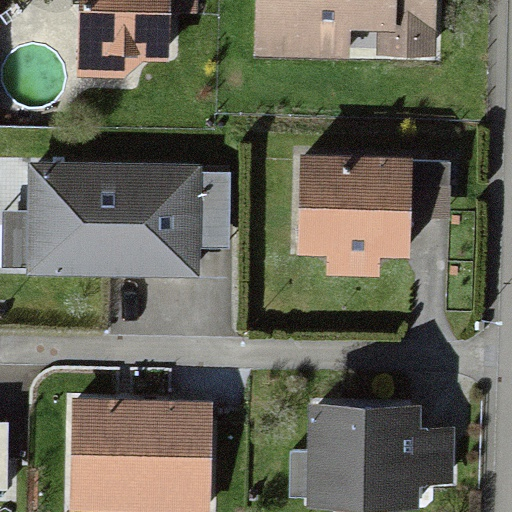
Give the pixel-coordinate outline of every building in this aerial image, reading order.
[(169,0),(78,0),(76,36),(167,40),(169,0)] [(430,0),(260,0),(259,32),(429,36),(430,0)] [(200,165),(26,162),(24,272),(198,275),(200,165)] [(208,511),(210,400),(71,397),(69,511),(148,511),(208,511)] [(420,404),(311,402),(309,506),(417,508),(417,486),(452,486),(453,429),(420,428),(420,404)]
